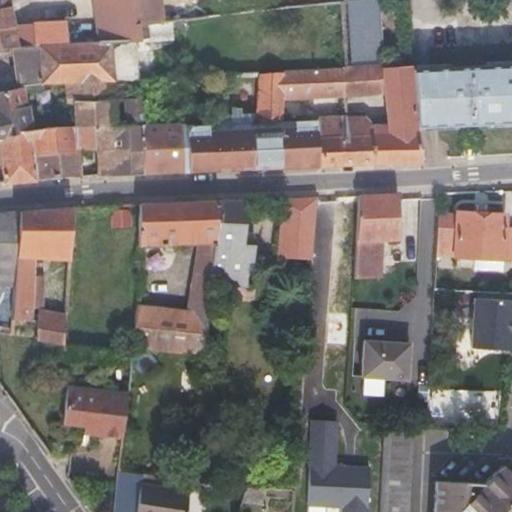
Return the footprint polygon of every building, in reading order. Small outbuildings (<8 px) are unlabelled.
[(0,0),(0,49),(14,47),(17,47),(6,0),(0,0)] [(92,0),(92,3),(97,43),(111,42),(136,41),(140,41),(138,24),(162,22),(159,0),(92,0)] [(383,62),(378,0),(375,0),(347,2),(351,64),(383,62)] [(140,41),(172,38),(171,21),(162,22),(138,24),(140,41)] [(138,79),(139,79),(136,41),(111,42),(115,80),(138,79)] [(17,47),(14,47),(19,89),(25,88),(40,87),(40,84),(64,83),(84,82),(111,80),(114,80),(111,42),(97,43),(17,47)] [(418,127),(432,126),(511,120),(511,63),(426,70),(412,71),(418,127)] [(412,71),(411,66),(382,67),(384,92),(388,125),(389,135),(371,136),(374,165),(421,163),(421,160),(418,127),(412,71)] [(343,94),(384,92),(382,67),(348,69),(342,69),(343,94)] [(257,122),(282,121),(282,97),(343,94),(342,69),(269,72),(255,73),(256,100),(257,122)] [(110,99),(113,99),(111,80),(84,82),(84,100),(73,100),(76,125),(111,125),(110,99)] [(64,83),(65,101),(73,100),(84,100),(84,82),(64,83)] [(0,137),(32,129),(33,129),(25,88),(19,89),(18,89),(0,91),(0,137)] [(99,148),(109,148),(110,175),(184,172),(183,124),(144,125),(143,98),(124,99),(125,125),(111,125),(76,125),(78,149),(99,148)] [(366,116),(344,117),(318,119),(319,167),(374,165),(371,136),(370,126),(370,122),(366,116)] [(204,129),(204,123),(183,124),(184,172),(220,171),(241,170),(319,167),(318,119),(297,120),(297,125),(204,129)] [(282,121),(257,122),(216,123),(204,123),(204,129),(297,125),(297,120),(282,121)] [(32,129),(0,137),(0,158),(3,183),(35,180),(36,180),(32,153),(78,149),(76,125),(74,125),(33,129),(32,129)] [(371,136),(389,135),(388,125),(370,126),(371,136)] [(99,148),(101,175),(110,175),(109,148),(99,148)] [(70,177),(80,176),(78,149),(32,153),(36,180),(70,177)] [(398,193),(389,193),(359,195),(356,242),(383,242),(400,241),(398,193)] [(314,228),(312,256),(355,257),(356,242),(359,195),(317,197),(314,228)] [(317,197),(284,198),(282,227),(314,228),(317,197)] [(243,244),(244,233),(247,200),(220,201),(215,244),(211,282),(248,285),(249,265),(253,264),(255,245),(252,244),(243,244)] [(138,246),(197,245),(215,244),(220,201),(201,202),(139,205),(138,246)] [(33,257),(47,257),(70,258),(72,208),(49,209),(19,211),(12,319),(29,320),(33,257)] [(503,213),(438,210),(436,242),(436,254),(501,257),(503,226),(503,213)] [(0,332),(11,334),(12,319),(19,211),(0,211),(0,332)] [(511,226),(503,226),(501,257),(511,257),(511,226)] [(282,227),(279,255),(312,258),(312,256),(314,228),(282,227)] [(252,244),(253,233),(244,233),(243,244),(252,244)] [(381,277),(383,242),(356,242),(355,257),(353,275),(381,277)] [(197,245),(194,279),(188,311),(208,313),(211,282),(215,244),(197,245)] [(511,299),(473,297),(469,347),(509,350),(510,334),(511,334),(511,316),(511,314),(511,299)] [(205,341),(208,313),(188,311),(136,306),(131,346),(133,346),(204,353),(205,341)] [(67,318),(38,313),(35,338),(66,344),(67,318)] [(410,343),(364,340),(362,375),(407,378),(410,343)] [(67,388),(63,423),(84,426),(102,429),(101,436),(122,438),(127,395),(67,388)] [(337,464),(338,421),(310,420),(308,505),(342,507),(341,511),(367,511),(368,464),(337,464)] [(379,511),(407,511),(412,424),(384,423),(379,511)] [(84,426),(83,433),(101,436),(102,429),(84,426)] [(511,511),(511,474),(502,465),(483,483),(434,481),(432,511),(511,511)] [(119,470),(114,511),(123,511),(128,472),(119,470)] [(185,511),(189,491),(141,484),(142,474),(128,472),(123,511),(185,511)] [(241,501),(260,503),(262,487),(246,485),(241,501)]
